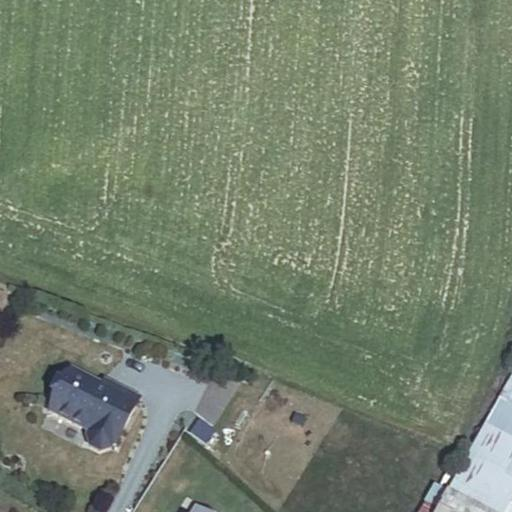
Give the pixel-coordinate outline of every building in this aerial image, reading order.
[(101,389),(70,372),(49,414),(88,434),(86,439),(89,449),(99,454),(110,451),(112,446),(114,448),(138,401),(104,384),(101,389)] [(511,421),(511,382),(508,381),(483,426),(503,437),(511,421)] [(511,441),(503,437),(483,426),(466,459),(503,479),(511,461),(511,441)] [(506,511),(511,502),(511,483),(503,479),(466,459),(446,495),(436,511),(506,511)] [(436,511),(446,495),(435,488),(420,511),(436,511)]
